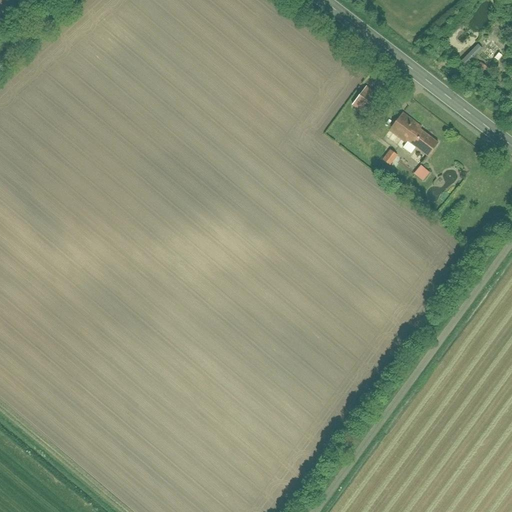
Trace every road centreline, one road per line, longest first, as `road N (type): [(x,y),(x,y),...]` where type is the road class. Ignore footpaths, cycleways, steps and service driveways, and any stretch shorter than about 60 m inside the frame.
road 1 (unclassified): [(314,511),(511,241)]
road 2 (primary): [(511,146),(319,0)]
